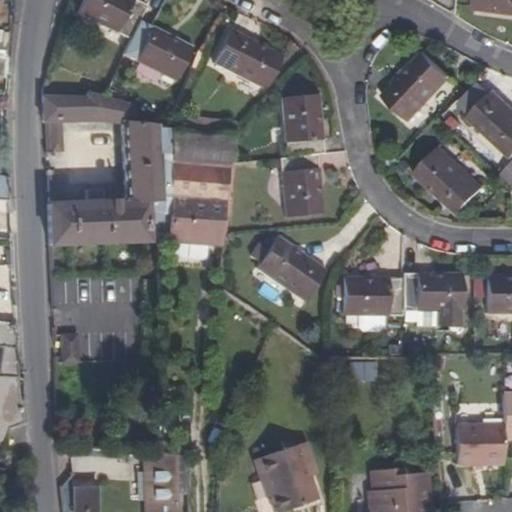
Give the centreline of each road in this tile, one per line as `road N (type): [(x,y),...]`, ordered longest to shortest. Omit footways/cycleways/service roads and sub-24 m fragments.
road 1 (tertiary): [(39,0),(27,69),(21,231),(44,511)]
road 2 (residential): [(339,70),(364,168),(388,209),(429,233),(511,240)]
road 3 (residential): [(511,63),(390,10)]
